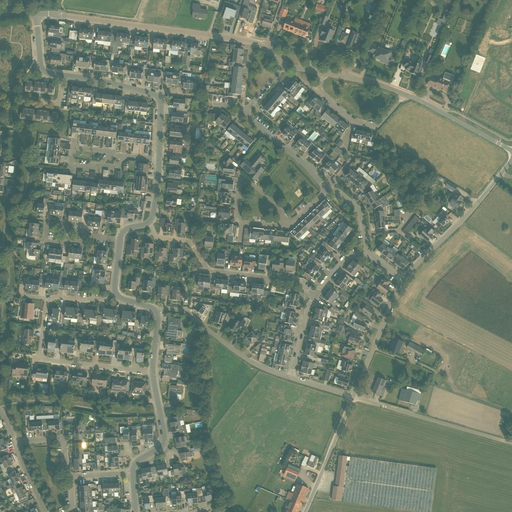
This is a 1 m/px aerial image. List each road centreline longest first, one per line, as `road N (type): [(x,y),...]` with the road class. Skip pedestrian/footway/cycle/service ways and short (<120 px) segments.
road 1 (residential): [(159,160),(158,96),(44,71),(36,14)]
road 2 (residential): [(250,41),(36,14)]
road 3 (residential): [(152,371),(41,356),(44,296)]
road 4 (unclassified): [(511,443),(353,397)]
road 5 (unclassified): [(403,280),(511,159)]
road 6 (residential): [(291,378),(267,371),(183,312),(155,310)]
road 7 (residential): [(285,226),(239,218),(243,183),(291,224)]
road 8 (residential): [(404,94),(378,126),(354,122),(319,90),(322,73)]
road 9 (unclassified): [(353,397),(403,280)]
road 10 (unclassified): [(305,511),(353,397)]
road 11 (unclassified): [(511,151),(404,94)]
